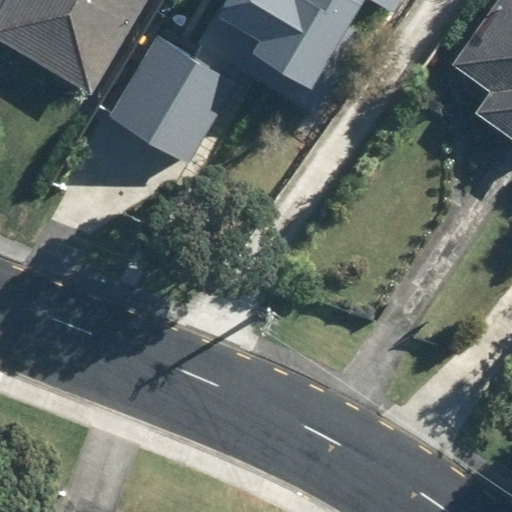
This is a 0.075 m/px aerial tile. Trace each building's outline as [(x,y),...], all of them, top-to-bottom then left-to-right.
[(0,29),(101,91),(156,0),(10,0),(0,17),(0,29)] [(223,0),(199,48),(332,116),(391,0),(223,0)] [(511,0),(501,0),(444,89),(511,132),(511,0)] [(164,132),(206,57),(155,30),(114,104),(164,132)] [(511,288),(487,322),(511,339),(511,288)]
